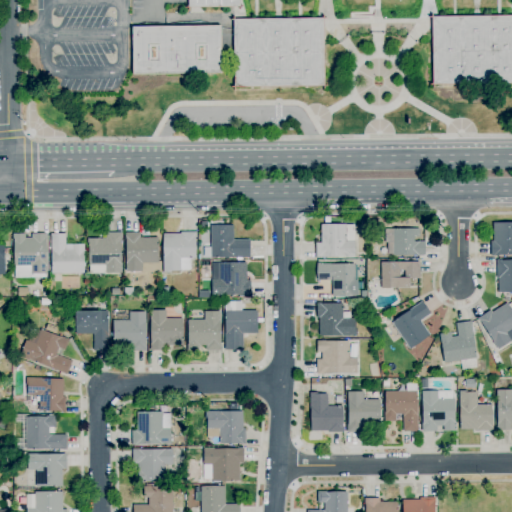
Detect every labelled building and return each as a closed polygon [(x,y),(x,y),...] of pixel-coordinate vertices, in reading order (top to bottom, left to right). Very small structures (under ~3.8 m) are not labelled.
[(239,0),(240,7),(188,8),(187,0),(239,0)] [(511,84),(433,85),(432,17),(511,16),(511,84)] [(234,87),(233,19),(324,18),(325,86),(234,87)] [(221,74),(133,75),(132,27),(221,26),(221,74)] [(511,255),(490,256),(490,241),(493,241),(493,223),(511,223),(511,255)] [(250,258),(211,258),(211,226),(233,225),(233,240),(250,240),(250,258)] [(354,257),(316,258),(316,243),(321,243),(321,225),(346,225),(354,225),(354,257)] [(425,255),(393,256),(392,229),(419,229),(419,238),(414,238),(414,242),(424,242),(425,255)] [(171,273),(163,273),(163,234),(180,234),(180,232),(196,232),(196,238),(195,238),(195,258),(190,258),(190,270),(180,270),(180,271),(171,271),(171,273)] [(122,273),(105,274),(105,273),(88,273),(88,239),(106,239),(106,233),(121,233),(122,242),(120,242),(121,263),(122,273)] [(161,273),(141,273),(141,272),(125,272),(125,233),(140,233),(140,238),(158,238),(158,246),(161,246),(161,251),(158,251),(158,262),(161,262),(161,273)] [(15,278),(15,266),(14,266),(13,234),(25,234),(25,238),(31,238),(31,234),(45,234),(46,263),(47,263),(47,274),(46,274),(46,278),(15,278)] [(84,274),(51,274),(51,234),(66,234),(66,250),(69,250),(68,245),(84,244),(84,254),(84,274)] [(511,292),(498,293),(498,278),(497,278),(496,260),(501,260),(501,261),(511,261),(511,292)] [(381,289),(381,262),(419,262),(420,279),(409,279),(409,288),(390,288),(390,289),(381,289)] [(212,296),(211,280),(212,280),(212,263),(246,263),(247,281),(250,281),(250,296),(212,296)] [(358,297),(332,297),(332,281),(316,280),(317,263),(320,263),(320,264),(355,264),(355,281),(358,281),(358,297)] [(112,296),(111,288),(119,288),(119,296),(112,296)] [(133,296),(124,296),(124,288),(133,288),(133,296)] [(95,308),(86,308),(86,300),(95,300),(95,308)] [(409,349),(391,323),(411,309),(410,309),(422,301),(431,314),(420,321),(430,335),(409,349)] [(243,350),(225,350),(224,302),(241,302),(241,311),(257,311),(257,333),(243,333),(243,350)] [(356,336),(319,336),(319,318),(316,318),(317,303),(343,304),(342,319),(355,319),(354,328),(357,328),(356,336)] [(498,350),(478,318),(490,310),(492,313),(506,303),(511,312),(511,342),(511,343),(510,342),(498,350)] [(165,351),(150,351),(150,311),(166,310),(166,312),(174,312),(174,319),(182,319),(182,340),(183,340),(183,345),(167,346),(167,344),(165,344),(165,351)] [(108,350),(93,351),(93,334),(75,334),(75,327),(75,312),(99,311),(107,311),(108,332),(108,350)] [(146,351),(131,351),(131,347),(113,346),(113,320),(130,321),(130,312),(145,312),(145,345),(147,345),(146,351)] [(199,351),(187,351),(187,320),(204,320),(204,312),(221,312),(221,322),(220,322),(220,344),(221,344),(221,351),(206,351),(206,345),(199,345),(199,351)] [(444,363),(439,334),(450,333),(451,337),(458,336),(456,324),(470,322),(476,359),(444,363)] [(55,334),(45,330),(47,324),(58,328),(55,334)] [(67,375),(50,368),(30,360),(30,361),(19,357),(26,340),(28,341),(33,328),(40,331),(41,330),(61,338),(61,337),(68,340),(64,351),(58,349),(56,355),(72,361),(67,375)] [(317,374),(316,359),(322,359),(322,353),(317,353),(317,341),(327,340),(327,341),(348,341),(349,358),(357,358),(357,373),(317,374)] [(423,351),(419,346),(424,343),(427,348),(423,351)] [(417,359),(413,353),(419,349),(423,355),(417,359)] [(65,413),(39,411),(39,396),(27,395),(27,385),(26,385),(26,377),(41,378),(41,379),(64,380),(63,397),(65,397),(65,413)] [(403,432),(403,415),(395,415),(395,421),(384,422),(384,412),(385,412),(385,392),(416,391),(417,413),(418,431),(403,432)] [(443,431),(443,426),(436,426),(436,431),(422,432),(421,392),(452,391),(452,399),(454,399),(455,421),(456,421),(456,431),(443,431)] [(492,431),(477,431),(477,430),(459,430),(459,408),(459,391),(467,391),(467,392),(477,392),(477,405),(491,405),(491,425),(492,425),(492,431)] [(511,431),(496,431),(497,391),(511,391),(511,423),(511,431)] [(381,432),(348,432),(347,392),(363,392),(363,400),(380,400),(380,422),(381,422),(381,432)] [(344,432),(328,433),(328,431),(310,431),(310,393),(318,393),(318,394),(327,394),(327,406),(342,406),(342,427),(344,427),(344,432)] [(239,445),(239,444),(219,444),(219,437),(207,438),(206,418),(205,418),(205,412),(220,411),(220,412),(243,411),(243,429),(245,429),(245,445),(239,445)] [(170,445),(132,445),(132,430),(136,430),(137,412),(162,412),(162,414),(170,414),(170,445)] [(5,430),(0,427),(0,421),(3,414),(10,417),(5,430)] [(66,449),(26,450),(26,418),(46,417),(46,416),(55,416),(55,428),(49,428),(49,435),(66,435),(66,449)] [(239,482),(211,481),(211,479),(203,479),(203,449),(214,449),(237,449),(237,448),(244,448),(243,463),(239,463),(239,482)] [(164,483),(138,483),(138,464),(132,464),(132,449),(140,449),(140,450),(163,450),(163,449),(172,449),(172,465),(164,465),(164,483)] [(36,487),(36,485),(27,486),(26,454),(66,454),(67,469),(62,469),(62,486),(36,487)] [(133,511),(133,505),(148,505),(148,498),(143,498),(142,486),(152,486),(152,487),(172,487),(173,511),(179,510),(179,511),(133,511)] [(195,511),(195,510),(200,510),(200,487),(224,487),(225,505),(239,505),(239,511),(195,511)] [(26,511),(26,508),(27,508),(26,495),(34,495),(34,492),(62,491),(63,510),(67,509),(67,511),(26,511)] [(307,511),(324,510),(324,503),(317,503),(317,492),(326,492),(326,493),(347,492),(347,511),(354,511),(307,511)] [(402,511),(402,500),(420,500),(420,497),(435,497),(435,503),(435,511),(402,511)] [(365,511),(365,505),(364,505),(364,499),(379,498),(380,502),(397,502),(397,511),(365,511)]
